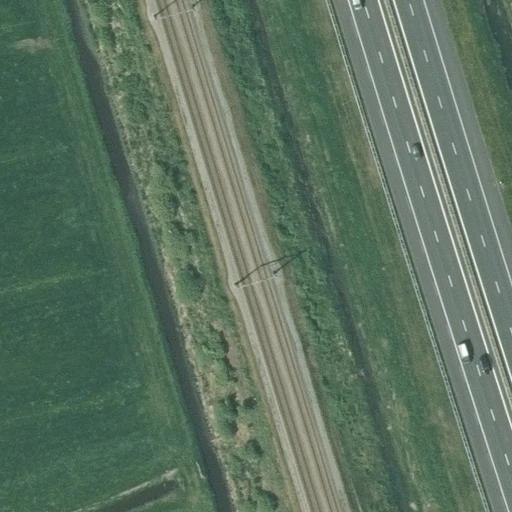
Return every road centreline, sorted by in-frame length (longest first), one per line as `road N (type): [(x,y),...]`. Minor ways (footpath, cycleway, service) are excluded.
road 1 (motorway): [(361,0),(511,483)]
road 2 (motorway): [(511,319),(414,0)]
